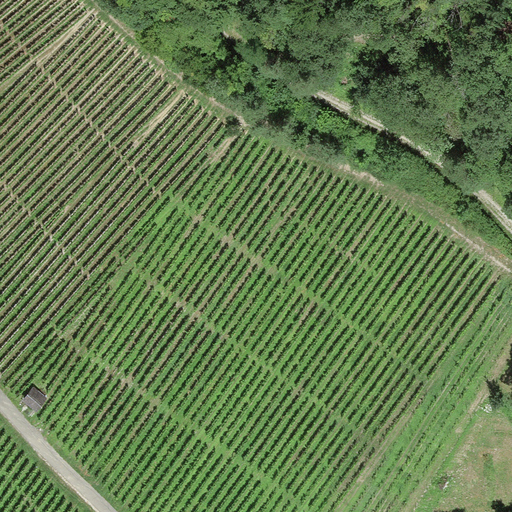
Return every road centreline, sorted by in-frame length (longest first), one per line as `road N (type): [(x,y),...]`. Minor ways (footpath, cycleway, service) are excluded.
road 1 (track): [(200,0),(225,40),(259,71),(384,129),(473,184),(511,229)]
road 2 (track): [(204,0),(302,31),(511,27)]
road 3 (track): [(0,396),(100,511)]
